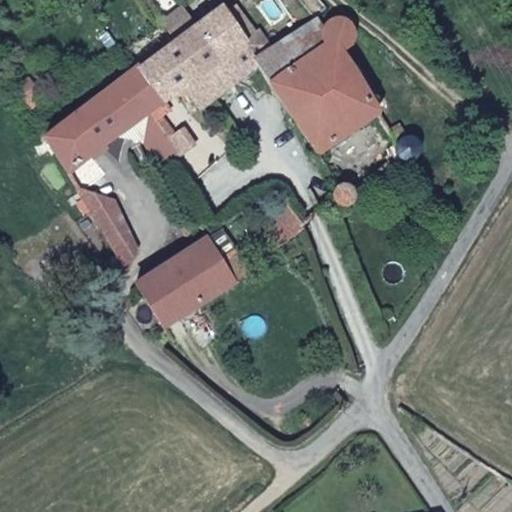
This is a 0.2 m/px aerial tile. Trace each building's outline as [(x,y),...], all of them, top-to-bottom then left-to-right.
[(277,23),(261,0),(229,0),(224,4),(250,43),(277,23)] [(208,116),(267,71),(262,61),(250,43),(224,4),(138,64),(170,104),(188,91),(208,116)] [(355,36),(352,33),(346,25),(325,26),(323,24),(262,61),(267,71),(320,162),(386,118),(342,51),(355,36)] [(94,157),(139,126),(155,116),(170,104),(138,64),(44,131),(71,172),(94,157)] [(175,143),(155,116),(139,126),(159,157),(175,143)] [(421,155),(422,148),(422,145),(420,141),(415,137),(410,136),(405,136),(402,137),(399,140),(397,142),(395,149),(395,152),(396,156),(398,158),(401,161),(404,162),(408,163),(411,163),(414,162),(417,160),(420,157),(421,155)] [(145,235),(94,157),(71,172),(121,251),(145,235)] [(357,195),(356,190),(353,186),(349,184),(345,183),(340,183),(336,185),(333,189),(331,193),(331,198),(332,202),(335,206),(339,208),(343,209),(348,209),(352,207),(355,203),(357,199),(357,195)] [(270,244),(300,226),(289,210),(260,227),(270,244)] [(163,330),(237,282),(207,236),(133,283),(163,330)]
